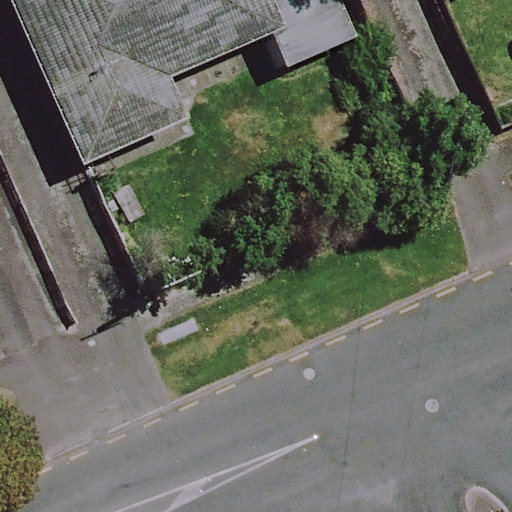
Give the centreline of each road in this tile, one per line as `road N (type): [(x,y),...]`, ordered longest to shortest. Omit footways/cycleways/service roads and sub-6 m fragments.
road 1 (residential): [(161,511),(416,395)]
road 2 (residential): [(485,511),(416,395)]
